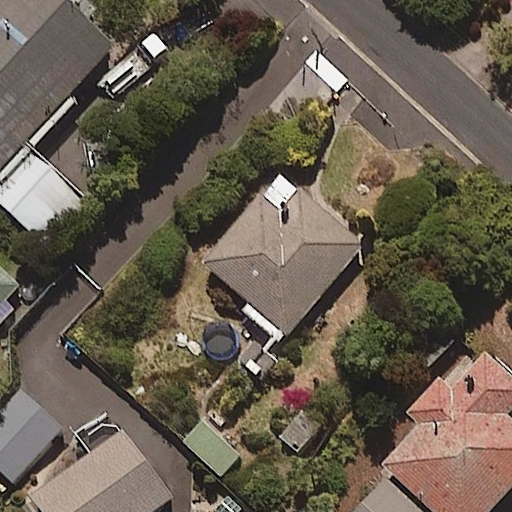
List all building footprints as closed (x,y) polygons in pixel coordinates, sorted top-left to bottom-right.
[(54,0),(52,3),(48,0),(0,0),(0,174),(117,47),(65,0),(54,0)] [(91,205),(30,153),(0,187),(0,208),(51,252),(91,205)] [(364,250),(280,179),(198,275),(282,346),(364,250)] [(0,316),(23,290),(0,270),(0,316)] [(511,414),(511,388),(472,352),(391,439),(404,451),(382,474),(422,511),(493,511),(511,492),(511,429),(504,422),(511,414)] [(61,430),(20,394),(0,416),(0,478),(10,487),(61,430)] [(237,462),(203,428),(182,449),(216,483),(237,462)] [(174,511),(121,440),(27,509),(29,511),(174,511)] [(411,511),(383,487),(360,511),(411,511)]
